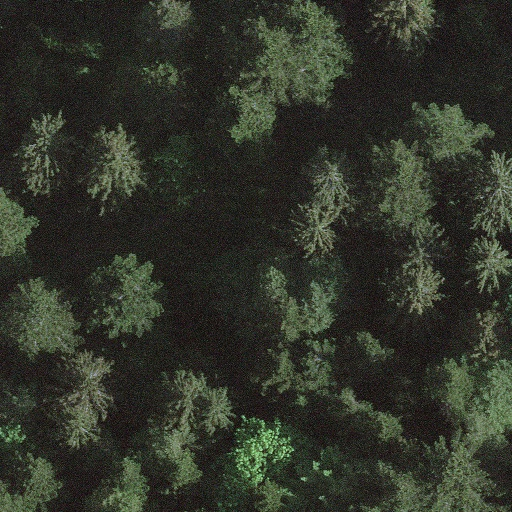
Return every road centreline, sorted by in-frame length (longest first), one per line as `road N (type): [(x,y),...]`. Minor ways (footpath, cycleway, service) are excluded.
road 1 (track): [(511,78),(143,242),(0,344)]
road 2 (track): [(0,169),(163,0)]
